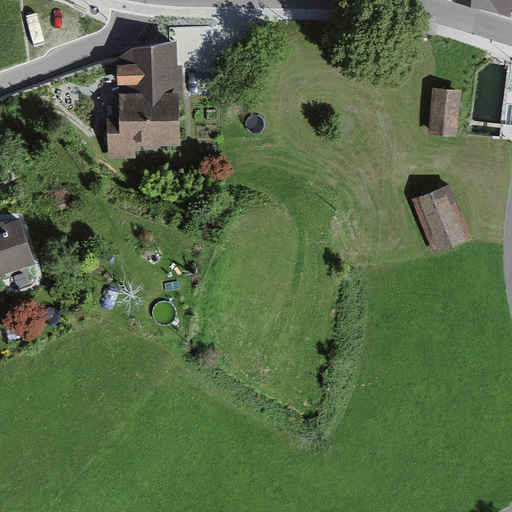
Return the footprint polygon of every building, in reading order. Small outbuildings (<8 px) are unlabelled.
[(511,0),(467,0),(511,12),(511,0)] [(147,145),(190,141),(182,41),(143,45),(128,62),(133,124),(119,125),(122,162),(148,159),(147,145)] [(467,91),(440,90),(438,132),(464,133),(467,91)] [(454,187),(423,199),(443,252),(475,240),(454,187)] [(32,223),(0,231),(0,273),(43,262),(32,223)] [(94,254),(83,248),(76,264),(87,269),(94,254)]
